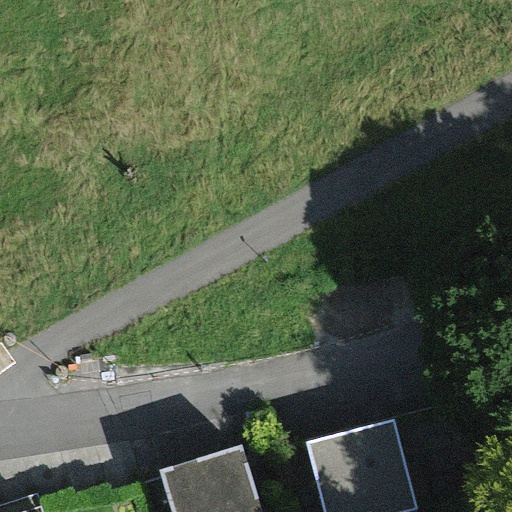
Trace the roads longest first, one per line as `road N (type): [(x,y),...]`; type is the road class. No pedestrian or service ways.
road 1 (track): [(240,386),(511,311)]
road 2 (residential): [(0,430),(240,386)]
